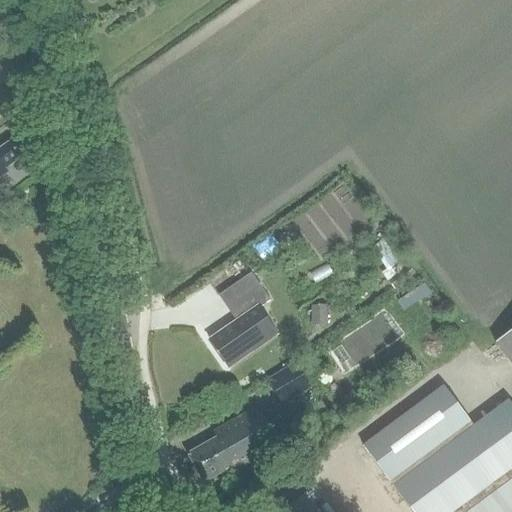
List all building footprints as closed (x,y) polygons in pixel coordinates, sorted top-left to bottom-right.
[(0,178),(7,174),(5,170),(22,158),(11,143),(0,150),(0,178)] [(386,272),(400,262),(394,253),(392,254),(384,241),(374,248),(383,260),(380,262),(386,272)] [(400,262),(386,272),(383,274),(394,291),(415,276),(404,260),(400,262)] [(241,321),(210,342),(224,363),(273,330),(259,310),(270,302),(260,288),(232,308),(241,321)] [(403,312),(420,300),(414,290),(397,302),(403,312)] [(511,331),(496,344),(511,365),(511,331)] [(151,365),(157,393),(169,390),(171,394),(220,383),(213,351),(151,365)] [(279,405),(309,388),(294,363),(265,381),(279,405)] [(444,388),(362,448),(393,488),(473,429),(444,388)] [(393,488),(410,511),(511,511),(511,407),(508,402),(473,429),(393,488)] [(257,409),(212,433),(216,439),(187,456),(204,484),(219,475),(223,481),(279,449),(257,409)] [(272,477),(266,466),(256,472),(262,483),(272,477)] [(316,511),(305,495),(291,505),(295,511),(316,511)]
